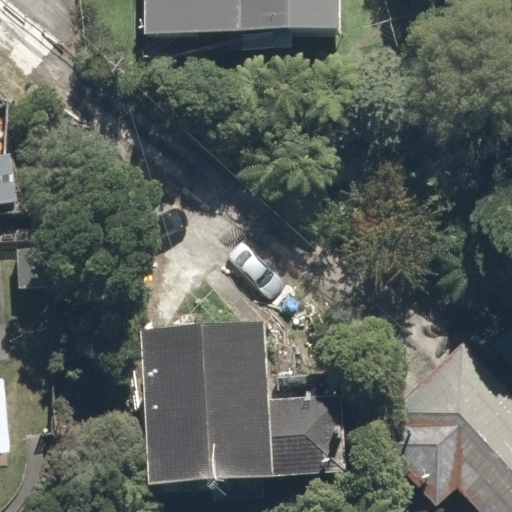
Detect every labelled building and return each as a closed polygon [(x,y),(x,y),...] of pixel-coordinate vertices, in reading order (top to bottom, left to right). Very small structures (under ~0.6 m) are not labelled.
[(134,0),(133,46),(379,55),(381,0),(134,0)] [(62,260),(18,260),(17,306),(62,307),(62,260)] [(511,338),(485,363),(511,393),(511,338)] [(471,347),(372,434),(440,511),(462,511),(465,510),(466,511),(511,511),(511,393),(485,363),(471,347)] [(295,397),(295,354),(168,352),(165,511),(347,511),(349,397),(295,397)] [(0,468),(17,467),(13,399),(0,399),(0,468)]
